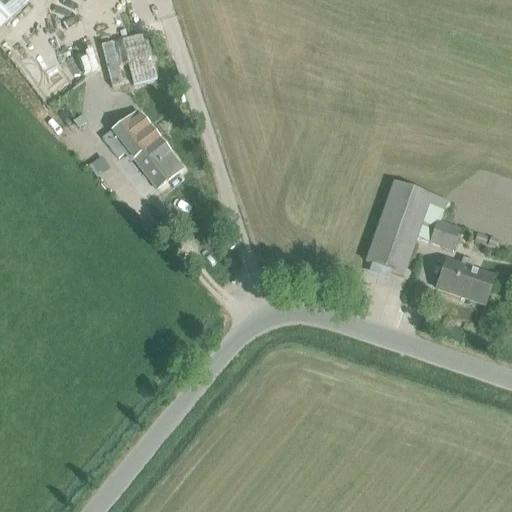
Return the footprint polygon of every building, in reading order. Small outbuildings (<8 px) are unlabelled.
[(0,0),(0,35),(28,9),(19,0),(0,0)] [(137,114),(102,140),(118,161),(127,154),(157,192),(182,173),(158,141),(137,114)] [(417,240),(424,219),(429,206),(444,211),(446,204),(393,186),(366,263),(404,277),(417,240)] [(424,219),(417,240),(452,252),(459,231),(439,224),(444,211),(429,206),(424,219)] [(489,240),(486,248),(494,251),(497,242),(489,240)] [(447,264),(437,292),(485,308),(494,280),(471,272),(474,266),(461,262),(459,268),(447,264)]
